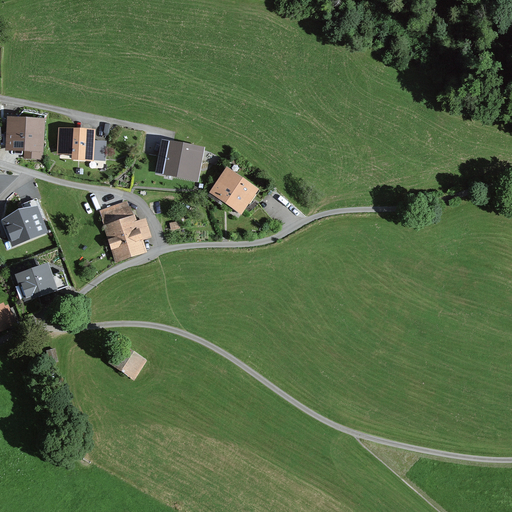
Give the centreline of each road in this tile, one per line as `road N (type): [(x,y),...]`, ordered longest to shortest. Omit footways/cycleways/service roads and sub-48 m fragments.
road 1 (unclassified): [(27,328),(164,325),(226,353),(352,431),(511,458)]
road 2 (track): [(160,251),(246,245),(343,210),(405,208),(510,186)]
road 3 (residential): [(0,161),(131,196),(151,219),(160,251)]
road 4 (residential): [(27,328),(116,267),(160,251)]
